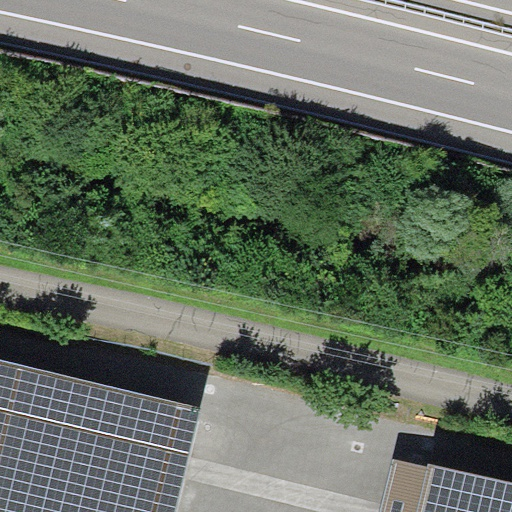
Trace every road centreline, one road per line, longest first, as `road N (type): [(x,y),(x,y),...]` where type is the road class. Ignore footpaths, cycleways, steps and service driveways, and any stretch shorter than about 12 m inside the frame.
road 1 (track): [(0,288),(511,404)]
road 2 (motorway): [(111,0),(511,95)]
